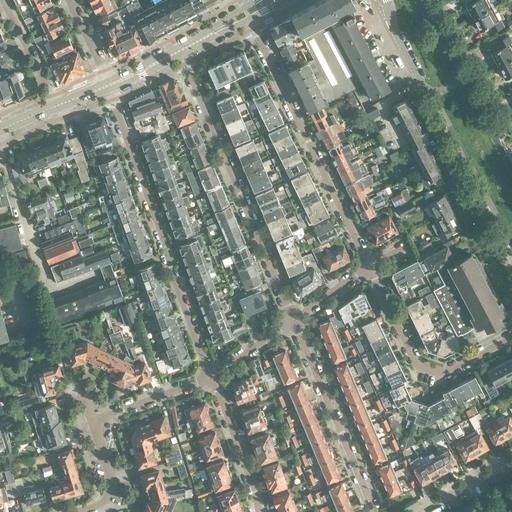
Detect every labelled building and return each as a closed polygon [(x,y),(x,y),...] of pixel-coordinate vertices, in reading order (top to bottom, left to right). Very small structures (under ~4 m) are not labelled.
[(49,0),(30,0),(29,0),(35,12),(51,4),(49,0)] [(111,0),(110,1),(109,0),(98,0),(91,4),(92,5),(91,7),(92,9),(94,10),(95,12),(99,10),(101,14),(105,11),(106,13),(118,7),(114,0),(111,0)] [(143,44),(144,43),(156,37),(142,10),(140,4),(137,0),(123,0),(126,6),(143,44)] [(150,5),(148,0),(140,4),(142,10),(156,37),(166,32),(152,5),(150,5)] [(166,32),(177,26),(163,0),(150,0),(153,4),(152,5),(166,32)] [(163,0),(177,26),(187,21),(175,0),(163,0)] [(196,12),(189,0),(175,0),(187,21),(197,16),(195,12),(196,12)] [(189,0),(196,12),(196,11),(196,10),(206,5),(202,0),(189,0)] [(352,13),(349,8),(354,5),(351,0),(321,0),(291,16),(292,17),(291,17),(303,40),(298,43),(301,48),(306,45),(308,49),(313,59),(306,62),(325,102),(353,89),(358,98),(369,93),(371,97),(389,88),(352,16),(355,15),(353,12),(352,13)] [(476,0),(477,1),(468,5),(475,18),(493,8),(489,0),(476,0)] [(134,48),(143,44),(126,6),(116,10),(116,11),(134,48)] [(42,27),(59,19),(53,7),(36,15),(42,27)] [(500,20),(493,8),(475,18),(481,30),(490,26),(493,32),(505,26),(501,19),(500,20)] [(23,19),(29,17),(25,10),(20,12),(23,19)] [(125,53),(134,48),(116,11),(107,15),(116,34),(125,53)] [(116,34),(112,26),(107,15),(97,20),(100,26),(101,26),(115,55),(118,56),(125,53),(116,34)] [(29,17),(23,19),(26,24),(33,20),(31,16),(29,17)] [(298,43),(303,40),(291,17),(281,22),(290,39),(291,41),(292,43),(296,40),(298,43)] [(37,47),(46,43),(56,37),(55,36),(65,31),(59,19),(42,27),(45,33),(34,39),(37,47)] [(290,39),(281,22),(269,29),(277,45),(290,39)] [(53,57),(73,48),(67,35),(49,44),(53,51),(51,52),(53,57)] [(501,66),(511,59),(511,40),(510,36),(499,42),(502,48),(494,53),(495,55),(494,55),(498,63),(498,62),(501,66)] [(292,43),(291,41),(290,39),(277,45),(283,57),(301,48),(298,43),(296,40),(292,43)] [(306,45),(301,48),(283,57),(289,68),(301,61),(298,54),(308,49),(306,45)] [(0,53),(0,65),(13,97),(24,93),(19,80),(22,79),(23,76),(22,72),(19,71),(16,73),(16,72),(10,74),(7,63),(12,61),(10,57),(13,56),(10,49),(0,53)] [(223,55),(234,78),(252,70),(244,51),(236,55),(234,50),(223,55)] [(76,53),(63,59),(73,78),(81,74),(80,73),(85,71),(76,53)] [(216,87),(234,78),(223,55),(213,60),(215,64),(207,68),(216,87)] [(63,59),(53,64),(51,65),(59,83),(64,81),(64,82),(73,78),(63,59)] [(511,59),(501,66),(503,70),(501,70),(505,77),(506,77),(508,79),(511,76),(511,59)] [(325,102),(306,62),(289,70),(309,110),(325,102)] [(12,99),(13,97),(0,65),(0,94),(2,99),(2,101),(4,102),(12,99)] [(173,113),(180,110),(178,107),(186,104),(178,83),(177,82),(176,81),(175,80),(158,87),(159,89),(154,91),(163,115),(168,113),(169,115),(173,113)] [(248,88),(253,98),(268,91),(263,80),(248,88)] [(231,92),(231,91),(229,88),(218,93),(221,100),(231,95),(230,92),(231,92)] [(163,115),(154,91),(154,90),(128,102),(135,121),(134,122),(136,128),(138,128),(141,137),(155,132),(156,134),(161,132),(169,129),(163,115)] [(258,109),(273,101),(268,91),(253,98),(246,102),(248,105),(255,102),(258,109)] [(347,94),(351,104),(357,101),(352,91),(347,94)] [(236,106),(232,95),(231,95),(221,100),(216,102),(221,113),(237,106),(236,106)] [(416,149),(414,151),(430,183),(443,177),(426,144),(429,142),(423,131),(407,100),(394,107),(416,149)] [(255,122),(278,111),(273,101),(258,109),(260,114),(253,118),(255,122)] [(357,111),(363,108),(360,102),(354,105),(357,111)] [(247,108),(244,103),(238,105),(236,106),(237,106),(221,113),(225,123),(241,116),(238,110),(242,109),(242,110),(247,108)] [(338,110),(335,105),(330,107),(325,110),(323,107),(310,113),(314,122),(333,113),(337,111),(338,110)] [(180,110),(173,113),(177,125),(192,119),(187,107),(180,110)] [(366,113),(363,108),(357,111),(361,119),(367,116),(366,114),(366,113)] [(376,108),(366,113),(366,114),(367,116),(370,121),(380,115),(376,108)] [(278,111),(255,122),(257,126),(265,123),(268,129),(283,122),(278,111)] [(318,130),(337,121),(341,119),(337,111),(333,113),(314,122),(318,130)] [(112,143),(110,140),(102,117),(99,115),(91,119),(104,153),(109,151),(114,149),(112,143)] [(229,133),(253,123),(251,119),(243,122),(241,116),(225,123),(229,133)] [(366,130),(367,129),(373,126),(370,121),(367,116),(361,119),(360,119),(366,130)] [(104,153),(91,119),(83,122),(82,124),(90,147),(86,148),(89,158),(99,154),(104,153)] [(322,138),(345,127),(343,122),(339,124),(337,121),(318,130),(322,138)] [(171,135),(174,141),(199,131),(195,122),(180,128),(182,133),(175,136),(174,133),(171,135)] [(253,123),(229,133),(234,144),(250,137),(247,131),(255,128),(253,123)] [(265,145),(289,133),(285,124),(268,133),(270,138),(269,138),(268,137),(262,140),(265,145)] [(345,127),(322,138),(326,147),(340,140),(346,138),(342,129),(345,127)] [(174,141),(178,152),(182,150),(180,145),(186,143),(187,146),(203,140),(199,131),(174,141)] [(289,133),(265,145),(266,148),(274,145),(276,150),(293,142),(289,133)] [(141,142),(140,144),(142,147),(143,148),(144,151),(167,143),(166,139),(161,140),(159,135),(141,142)] [(58,142),(54,144),(61,160),(62,162),(67,160),(66,158),(74,155),(79,169),(77,170),(82,182),(89,179),(85,168),(87,167),(77,136),(67,140),(65,136),(57,139),(58,142)] [(239,156),(264,146),(262,141),(255,144),(252,139),(235,147),(239,156)] [(62,162),(61,160),(54,144),(53,141),(41,146),(49,165),(56,162),(57,164),(62,162)] [(182,162),(207,152),(203,142),(188,149),(191,154),(187,156),(185,153),(179,156),(182,162)] [(273,162),(280,159),(297,151),(293,142),(276,150),(279,155),(271,158),(273,162)] [(350,149),(355,147),(353,142),(343,147),(341,143),(328,150),(332,158),(351,149),(350,149)] [(148,161),(167,155),(165,150),(169,148),(167,143),(144,151),(148,161)] [(29,150),(38,172),(43,170),(42,168),(49,165),(41,146),(29,150)] [(264,146),(239,156),(243,165),(260,157),(258,153),(265,150),(264,146)] [(336,167),(349,160),(348,157),(358,152),(355,147),(350,149),(351,149),(332,158),(336,167)] [(29,150),(16,155),(19,161),(13,163),(15,167),(11,169),(16,183),(27,178),(25,175),(32,172),(33,174),(38,172),(29,150)] [(397,150),(389,155),(392,161),(401,157),(397,150)] [(112,159),(109,151),(104,153),(99,154),(103,163),(98,164),(93,166),(95,171),(97,176),(120,168),(116,158),(112,159)] [(281,169),(302,159),(297,151),(280,159),(283,163),(275,167),(277,171),(278,170),(281,169)] [(186,174),(191,172),(188,165),(194,162),(196,167),(211,161),(207,152),(182,162),(186,174)] [(410,153),(401,157),(392,161),(394,166),(408,159),(412,157),(410,153)] [(151,171),(175,162),(173,158),(168,159),(167,155),(148,161),(151,171)] [(246,174),(264,166),(271,163),(270,159),(262,162),(260,157),(243,165),(246,174)] [(419,172),(412,157),(408,159),(415,174),(419,172)] [(340,175),(363,164),(361,158),(356,161),(351,164),(349,160),(336,167),(340,175)] [(302,159),(281,169),(283,173),(286,171),(289,176),(306,168),(302,159)] [(155,180),(178,172),(176,167),(175,162),(151,171),(155,180)] [(363,164),(340,175),(344,183),(368,172),(364,163),(363,164)] [(190,184),(216,174),(212,165),(197,172),(198,175),(194,177),(193,175),(192,171),(191,172),(186,174),(188,178),(190,184)] [(264,166),(246,174),(250,182),(268,175),(264,166)] [(124,177),(120,168),(97,176),(99,180),(104,179),(105,184),(124,177)] [(158,190),(177,183),(175,178),(180,177),(178,172),(155,180),(156,183),(155,185),(156,188),(158,189),(158,190)] [(277,176),(275,172),(268,175),(250,182),(254,192),(271,184),(269,179),(271,178),(272,179),(277,177),(277,176)] [(287,193),(295,189),(312,181),(307,172),(290,180),(292,184),(284,188),(287,193)] [(0,174),(0,173),(0,225),(0,224),(0,207),(10,205),(7,193),(8,193),(2,174),(0,174)] [(204,190),(220,183),(216,174),(190,184),(192,189),(195,194),(200,192),(200,191),(198,187),(202,185),(204,190)] [(350,195),(368,186),(373,183),(369,174),(359,180),(346,187),(350,195)] [(124,177),(105,184),(107,188),(102,190),(104,195),(127,187),(124,177)] [(299,197),(316,189),(312,181),(295,189),(287,193),(288,196),(296,192),(299,197)] [(185,192),(183,187),(179,189),(177,183),(158,190),(159,191),(157,192),(159,195),(161,196),(162,200),(162,201),(181,194),(185,192)] [(199,205),(224,195),(221,186),(205,192),(207,196),(197,200),(199,205)] [(371,191),(368,186),(350,195),(354,203),(367,197),(366,194),(371,191)] [(130,196),(127,187),(104,195),(98,197),(100,202),(106,200),(111,198),(112,202),(130,196)] [(275,192),(272,187),(255,194),(259,204),(285,193),(283,189),(275,192)] [(376,202),(358,211),(362,220),(375,213),(373,210),(379,207),(379,208),(393,201),(395,206),(400,204),(404,201),(411,198),(406,188),(400,191),(389,196),(376,202)] [(303,206),(320,197),(316,189),(299,197),(301,202),(299,203),(299,201),(292,205),(294,210),(303,205),(303,206)] [(66,202),(74,200),(71,191),(63,194),(66,202)] [(376,202),(389,196),(387,191),(378,195),(368,199),(367,197),(354,203),(358,211),(376,202)] [(262,212),(280,205),(278,200),(287,197),(285,193),(259,204),(262,212)] [(165,209),(188,201),(187,196),(182,198),(181,194),(162,201),(161,202),(162,205),(164,206),(165,209)] [(224,195),(199,205),(201,210),(211,206),(213,210),(228,204),(224,195)] [(47,196),(24,204),(28,218),(32,217),(34,225),(55,219),(47,196)] [(116,213),(134,206),(130,196),(112,202),(101,206),(103,211),(109,209),(111,214),(116,212),(116,213)] [(435,218),(450,210),(443,196),(428,204),(435,218)] [(298,218),(302,217),(307,214),(324,206),(320,197),(303,206),(305,210),(297,215),(298,218)] [(417,209),(412,200),(401,206),(397,208),(398,209),(394,211),(397,218),(401,216),(402,217),(417,209)] [(169,220),(188,213),(186,208),(190,206),(188,201),(165,209),(166,212),(165,213),(167,218),(168,217),(169,220)] [(266,221),(284,214),(286,213),(284,208),(291,205),(289,201),(280,205),(262,212),(266,221)] [(71,217),(80,214),(78,206),(68,210),(71,217)] [(112,226),(138,216),(134,206),(116,213),(118,218),(113,219),(107,221),(109,226),(111,225),(112,226)] [(312,223),(328,215),(324,206),(307,214),(304,216),(309,224),(311,223),(312,223)] [(207,227),(233,216),(229,207),(214,213),(216,217),(212,219),(211,218),(206,220),(208,225),(206,226),(207,227)] [(442,241),(453,235),(452,234),(459,231),(456,225),(458,225),(450,210),(435,218),(443,232),(439,234),(442,241)] [(172,229),(195,220),(194,215),(189,217),(188,213),(169,220),(168,220),(169,226),(171,225),(172,229)] [(374,216),(386,238),(397,232),(388,217),(383,220),(379,213),(374,216)] [(67,214),(57,218),(60,224),(69,220),(67,214)] [(270,230),(297,219),(295,215),(286,219),(284,214),(266,221),(270,230)] [(73,218),(74,220),(77,228),(83,226),(82,223),(79,216),(73,218)] [(115,235),(123,232),(142,225),(142,224),(141,224),(138,216),(112,226),(115,235),(114,235),(115,235)] [(233,216),(207,227),(209,231),(213,229),(219,227),(221,231),(237,225),(233,216)] [(375,244),(386,238),(374,216),(370,218),(373,224),(367,228),(375,244)] [(307,239),(333,226),(329,217),(312,225),(314,230),(305,234),(306,237),(307,239)] [(297,219),(270,230),(274,239),(291,232),(289,226),(296,223),(298,229),(302,228),(299,221),(297,222),(296,219),(297,219)] [(77,228),(74,220),(68,223),(68,222),(44,232),(47,240),(71,231),(77,228)] [(180,241),(188,238),(186,235),(199,230),(195,220),(172,229),(173,231),(173,233),(174,236),(175,237),(176,238),(178,238),(180,241)] [(16,225),(13,225),(0,229),(0,254),(22,248),(16,225)] [(83,226),(77,228),(79,234),(86,231),(83,225),(83,226)] [(144,233),(145,232),(144,230),(143,230),(142,227),(143,226),(142,225),(123,232),(115,235),(119,244),(126,241),(145,235),(144,233)] [(214,244),(240,233),(237,225),(221,231),(223,235),(216,238),(217,238),(212,240),(214,244)] [(333,226),(307,239),(309,244),(319,239),(320,243),(313,246),(314,249),(321,245),(339,236),(338,235),(337,235),(333,226)] [(306,237),(305,234),(302,228),(298,229),(291,232),(293,236),(275,243),(279,251),(300,242),(299,239),(306,237)] [(71,231),(47,240),(41,242),(44,249),(74,238),(71,231)] [(240,233),(214,244),(216,249),(222,246),(227,245),(229,249),(244,243),(240,233)] [(125,253),(148,244),(145,235),(126,241),(128,246),(123,248),(125,253)] [(81,249),(93,244),(91,237),(78,242),(81,249)] [(309,244),(307,239),(306,237),(299,239),(300,242),(279,251),(282,259),(299,252),(297,246),(301,244),(302,245),(304,244),(304,246),(309,244)] [(188,238),(180,241),(181,245),(179,246),(179,247),(178,248),(179,251),(181,252),(182,256),(205,248),(204,243),(199,244),(197,239),(189,242),(188,238)] [(43,253),(48,265),(76,253),(72,241),(43,253)] [(330,246),(328,242),(321,245),(314,249),(312,250),(316,260),(321,258),(328,271),(339,266),(332,251),(323,256),(322,254),(320,251),(330,246)] [(434,248),(430,242),(420,247),(423,254),(434,248)] [(143,257),(152,254),(148,244),(125,253),(127,257),(132,256),(133,261),(143,257)] [(332,250),(332,251),(339,266),(350,261),(343,245),(332,250)] [(224,265),(249,254),(246,246),(230,252),(231,255),(226,258),(225,257),(220,260),(222,266),(224,265)] [(452,258),(446,246),(437,251),(435,248),(416,258),(417,259),(424,273),(435,267),(444,284),(433,290),(457,336),(461,334),(461,335),(471,329),(471,328),(474,326),(476,329),(506,312),(500,302),(499,302),(475,258),(473,259),(470,254),(450,264),(448,260),(452,258)] [(80,253),(81,255),(50,266),(56,282),(111,262),(106,250),(94,254),(92,248),(80,253)] [(207,252),(205,248),(182,256),(186,265),(204,258),(202,254),(207,252)] [(16,261),(27,258),(25,251),(14,254),(16,261)] [(299,252),(282,259),(286,268),(302,261),(302,262),(304,261),(304,262),(308,260),(313,257),(311,253),(301,257),(299,252)] [(110,255),(112,261),(119,259),(117,253),(110,255)] [(224,265),(225,267),(227,266),(228,265),(230,269),(236,266),(237,270),(253,264),(249,254),(224,265)] [(146,267),(144,260),(143,257),(133,261),(139,275),(129,279),(131,284),(136,282),(159,274),(155,263),(146,267)] [(312,269),(313,268),(317,267),(314,259),(313,257),(308,260),(312,269)] [(206,263),(204,258),(186,265),(186,266),(185,268),(186,271),(188,272),(189,274),(212,266),(211,262),(206,263)] [(419,284),(423,282),(420,276),(424,274),(424,273),(417,259),(409,264),(419,284)] [(289,275),(295,273),(305,268),(307,272),(312,269),(308,260),(304,262),(304,261),(302,262),(302,261),(286,268),(289,275)] [(104,280),(46,301),(53,323),(122,298),(109,263),(99,267),(104,280)] [(234,283),(257,273),(253,264),(237,270),(239,274),(234,276),(234,275),(232,276),(233,281),(234,283)] [(411,288),(416,286),(419,284),(409,264),(401,268),(411,288)] [(193,284),(211,277),(216,276),(214,271),(212,266),(189,274),(193,284)] [(313,268),(312,269),(307,272),(292,282),(297,295),(301,296),(322,281),(313,268)] [(415,297),(411,288),(401,268),(392,273),(391,276),(404,303),(415,297)] [(245,289),(261,282),(257,273),(234,283),(231,284),(232,286),(236,284),(238,287),(244,285),(245,289)] [(144,290),(162,283),(159,274),(136,282),(137,287),(142,285),(144,290)] [(216,276),(211,277),(193,284),(196,294),(214,287),(213,283),(217,281),(216,276)] [(142,301),(147,299),(166,293),(162,283),(144,290),(145,294),(141,296),(136,297),(138,302),(142,301)] [(260,285),(247,290),(256,311),(266,307),(259,291),(262,290),(260,285)] [(421,289),(424,294),(431,291),(428,286),(421,289)] [(216,293),(214,287),(196,294),(196,295),(195,297),(196,300),(199,301),(200,305),(218,298),(223,296),(221,291),(216,293)] [(245,315),(256,311),(247,290),(234,296),(234,297),(236,301),(241,314),(244,312),(245,315)] [(360,292),(352,298),(359,311),(363,309),(365,313),(361,315),(364,321),(368,318),(374,315),(363,293),(360,292)] [(411,318),(438,305),(432,292),(425,295),(429,303),(423,305),(419,298),(405,305),(411,318)] [(147,299),(150,308),(169,302),(166,293),(147,299)] [(220,302),(218,298),(200,305),(199,307),(200,310),(202,311),(203,313),(226,305),(224,300),(220,302)] [(345,303),(356,325),(360,323),(357,316),(360,314),(359,311),(352,298),(345,303)] [(150,308),(146,310),(148,315),(152,313),(154,319),(172,312),(169,302),(150,308)] [(134,321),(128,303),(117,307),(124,324),(134,321)] [(351,328),(356,325),(345,303),(337,308),(344,322),(347,320),(351,328)] [(207,323),(225,317),(223,312),(228,310),(226,305),(203,313),(204,316),(202,317),(204,323),(206,322),(207,323)] [(438,305),(411,318),(416,326),(430,319),(427,315),(432,312),(440,309),(438,305)] [(0,339),(8,338),(0,308),(0,339)] [(332,312),(335,317),(317,324),(321,334),(333,329),(334,329),(343,325),(336,310),(332,312)] [(172,312),(154,319),(156,324),(151,325),(153,330),(158,328),(176,322),(172,312)] [(233,324),(231,320),(227,321),(225,317),(207,323),(210,332),(233,324)] [(366,333),(380,327),(376,318),(357,327),(355,328),(349,330),(351,334),(356,332),(356,331),(357,332),(359,331),(360,331),(364,329),(366,333)] [(437,323),(435,322),(432,324),(430,319),(416,326),(419,334),(438,325),(437,323)] [(233,324),(210,332),(214,342),(247,330),(243,320),(233,324)] [(176,322),(158,328),(159,333),(155,335),(156,339),(179,331),(176,322)] [(441,326),(440,324),(438,325),(419,334),(423,342),(436,336),(437,334),(435,331),(440,328),(441,328),(441,326)] [(452,352),(460,348),(448,324),(446,326),(445,328),(447,331),(449,335),(446,337),(445,339),(452,352)] [(365,339),(364,341),(366,344),(384,335),(380,327),(366,333),(368,338),(365,339)] [(333,329),(321,334),(325,343),(337,338),(334,329),(333,329)] [(120,330),(114,332),(109,334),(113,345),(124,341),(120,330)] [(165,347),(183,341),(179,331),(156,339),(158,344),(163,343),(165,347)] [(441,332),(437,334),(436,336),(423,342),(428,350),(436,353),(442,332),(441,332)] [(442,332),(436,353),(444,356),(452,352),(445,339),(446,337),(445,333),(443,333),(442,332)] [(367,346),(369,347),(371,345),(374,350),(388,343),(384,335),(366,344),(367,346)] [(341,347),(337,338),(325,343),(328,353),(341,347)] [(130,339),(124,341),(126,348),(133,346),(130,339)] [(163,359),(186,350),(183,341),(165,347),(166,352),(162,354),(163,359)] [(92,363),(100,348),(87,342),(78,344),(83,360),(86,359),(92,363)] [(388,343),(374,350),(376,354),(372,355),(372,357),(373,360),(392,351),(388,343)] [(83,360),(78,344),(66,348),(71,365),(83,362),(83,360)] [(353,348),(352,344),(341,348),(341,347),(328,353),(333,363),(345,357),(343,353),(349,350),(351,356),(356,354),(354,348),(353,348)] [(110,372),(114,365),(110,363),(114,355),(105,351),(106,347),(102,345),(100,348),(92,363),(110,372)] [(133,346),(126,348),(129,355),(132,354),(135,353),(136,353),(133,346)] [(160,375),(167,373),(165,369),(190,360),(186,350),(163,359),(155,362),(160,375)] [(276,365),(289,359),(284,350),(271,355),(273,359),(268,362),(267,359),(261,361),(265,370),(276,365)] [(381,366),(396,359),(392,351),(373,360),(369,362),(370,362),(372,365),(375,363),(379,361),(381,366)] [(135,353),(132,354),(134,358),(134,359),(132,364),(138,382),(139,383),(151,379),(145,362),(144,362),(142,355),(137,357),(135,353)] [(117,384),(128,362),(130,359),(129,357),(126,355),(124,360),(114,355),(110,363),(114,365),(110,372),(116,375),(112,382),(117,384)] [(30,359),(29,356),(19,359),(24,374),(36,370),(34,363),(30,364),(29,360),(30,359)] [(264,374),(260,364),(258,357),(252,361),(258,376),(251,379),(250,376),(239,380),(239,381),(233,383),(232,386),(234,392),(251,386),(254,385),(267,380),(266,379),(264,374)] [(511,359),(511,357),(499,364),(507,380),(511,376),(511,359)] [(293,369),(289,359),(276,365),(279,374),(293,369)] [(381,376),(385,374),(386,374),(400,367),(396,359),(381,366),(384,370),(380,372),(378,373),(379,377),(381,376)] [(128,362),(117,384),(123,387),(138,382),(132,364),(128,362)] [(349,367),(346,362),(334,367),(338,377),(353,371),(354,371),(353,370),(354,370),(353,367),(352,366),(349,367)] [(59,364),(36,371),(39,380),(45,378),(45,379),(50,378),(55,381),(58,375),(62,374),(59,364)] [(492,387),(507,380),(499,364),(486,370),(489,375),(485,377),(488,382),(489,382),(492,387)] [(392,387),(406,379),(400,367),(386,374),(385,374),(389,382),(385,384),(387,388),(392,386),(392,387)] [(272,377),(266,379),(267,380),(268,385),(270,389),(270,390),(275,388),(273,383),(282,380),(284,384),(297,378),(293,369),(279,374),(280,375),(277,376),(277,375),(272,377)] [(356,376),(353,371),(338,377),(342,387),(355,382),(353,377),(356,376)] [(474,376),(466,381),(473,395),(478,392),(481,397),(484,395),(474,376)] [(52,387),(55,381),(50,378),(45,379),(45,378),(39,380),(33,381),(34,383),(36,391),(42,390),(43,395),(54,392),(52,387)] [(473,404),(471,401),(469,397),(473,395),(466,381),(458,385),(467,403),(468,403),(469,406),(473,404)] [(291,397),(304,392),(300,382),(286,387),(290,397),(291,397)] [(362,389),(360,384),(356,386),(355,382),(342,387),(346,397),(362,389)] [(389,400),(407,392),(403,383),(389,390),(391,394),(384,398),(383,396),(380,397),(382,402),(382,403),(386,401),(387,401),(389,400)] [(249,400),(255,398),(255,397),(257,396),(256,392),(257,391),(254,385),(251,386),(234,392),(233,392),(237,403),(248,400),(249,400)] [(469,406),(467,403),(458,385),(450,389),(458,403),(463,401),(466,408),(469,406)] [(261,400),(264,399),(272,396),(270,390),(270,389),(263,392),(258,394),(261,400)] [(361,396),(362,395),(364,394),(362,389),(346,397),(350,406),(363,401),(361,396)] [(450,389),(442,393),(444,397),(451,411),(453,410),(454,408),(453,405),(458,403),(450,389)] [(489,399),(492,404),(498,400),(493,391),(486,394),(489,399)] [(308,401),(304,392),(291,397),(290,397),(288,398),(290,402),(292,401),(295,407),(308,401)] [(407,392),(389,400),(390,404),(394,402),(397,407),(397,406),(403,404),(411,399),(407,392)] [(23,407),(33,404),(43,401),(41,395),(20,401),(14,403),(12,403),(14,410),(23,407)] [(264,406),(275,401),(272,396),(264,399),(261,400),(257,401),(258,404),(252,406),(252,407),(240,412),(242,417),(241,418),(242,420),(243,421),(244,423),(263,416),(259,406),(263,404),(264,406)] [(446,421),(449,426),(453,424),(451,419),(450,420),(447,413),(451,411),(444,397),(436,401),(445,419),(446,421)] [(502,407),(507,404),(505,401),(505,400),(503,397),(498,400),(502,407)] [(413,421),(420,402),(411,399),(403,404),(397,406),(401,414),(406,411),(407,412),(405,418),(413,421)] [(486,407),(492,404),(489,399),(483,402),(486,407)] [(296,418),(299,416),(312,411),(308,401),(295,407),(296,411),(293,412),(296,418)] [(363,401),(350,406),(354,416),(367,410),(363,401)] [(438,423),(442,421),(445,419),(436,401),(428,405),(433,413),(436,419),(438,423)] [(420,402),(413,421),(424,425),(436,419),(433,413),(428,405),(420,402)] [(184,410),(188,422),(208,414),(204,403),(184,410)] [(41,422),(57,417),(53,404),(35,409),(36,415),(39,414),(41,422)] [(358,425),(371,420),(369,416),(372,415),(370,409),(367,410),(354,416),(358,425)] [(1,434),(7,432),(8,432),(6,425),(13,422),(10,411),(0,414),(0,429),(0,430),(1,434)] [(303,426),(316,420),(312,411),(299,416),(296,418),(298,423),(301,422),(303,426)] [(195,425),(197,430),(197,431),(212,426),(208,414),(188,422),(186,422),(187,427),(195,425)] [(393,414),(387,417),(392,429),(399,426),(393,414)] [(476,453),(486,447),(480,435),(484,432),(477,420),(474,415),(469,418),(476,430),(466,436),(476,453)] [(505,419),(503,415),(496,419),(505,436),(511,432),(511,423),(508,417),(505,419)] [(263,416),(244,423),(244,424),(244,425),(244,427),(246,428),(248,434),(260,429),(260,430),(267,428),(265,422),(266,421),(264,416),(263,417),(263,416)] [(58,420),(57,417),(41,422),(46,436),(62,431),(59,419),(58,420)] [(169,434),(169,433),(163,417),(151,421),(151,423),(156,437),(157,438),(169,434)] [(379,428),(377,423),(377,421),(377,417),(371,420),(358,425),(362,435),(375,430),(379,428)] [(496,419),(495,418),(485,424),(495,442),(505,436),(496,419)] [(307,435),(320,430),(316,420),(303,426),(305,431),(300,433),(302,437),(307,435)] [(136,428),(133,433),(149,441),(149,439),(156,437),(151,423),(136,428)] [(459,436),(464,433),(461,427),(459,423),(444,431),(443,431),(449,442),(454,439),(465,459),(476,453),(466,436),(460,439),(459,436)] [(324,439),(320,430),(307,435),(302,437),(302,438),(303,438),(305,442),(309,440),(311,445),(324,439)] [(379,439),(375,430),(362,435),(366,445),(379,439)] [(62,431),(46,436),(49,448),(66,443),(62,431)] [(184,431),(177,433),(180,441),(187,439),(184,431)] [(7,432),(1,434),(2,437),(4,442),(10,441),(10,440),(7,432)] [(201,449),(218,443),(214,432),(197,438),(198,440),(193,441),(195,446),(200,444),(201,449)] [(149,441),(133,433),(131,438),(135,454),(150,449),(148,442),(149,441)] [(255,451),(272,445),(267,433),(251,439),(253,445),(252,446),(253,449),(254,449),(255,451)] [(433,441),(431,437),(421,442),(424,447),(430,444),(429,443),(433,441)] [(189,444),(187,439),(180,441),(182,447),(189,444)] [(324,439),(311,445),(315,454),(328,449),(324,439)] [(379,439),(366,445),(370,454),(383,449),(379,439)] [(411,445),(416,443),(414,439),(406,444),(404,450),(411,445)] [(206,461),(222,455),(218,443),(201,449),(203,455),(198,456),(200,461),(205,459),(206,461)] [(276,457),(272,445),(255,451),(256,453),(255,454),(256,457),(257,457),(259,463),(276,457)] [(6,448),(7,453),(10,463),(16,462),(13,451),(11,446),(6,448)] [(138,467),(155,461),(153,455),(158,453),(157,447),(150,449),(135,454),(134,454),(138,467)] [(374,464),(387,459),(385,454),(388,453),(386,447),(383,449),(370,454),(374,464)] [(172,450),(173,454),(170,455),(169,454),(164,455),(166,462),(182,458),(179,448),(174,450),(173,450),(172,450)] [(437,450),(448,469),(457,464),(448,449),(443,452),(441,448),(437,450)] [(319,464),(332,458),(328,449),(315,454),(309,457),(306,459),(300,461),(302,466),(308,464),(311,462),(312,463),(317,460),(319,464)] [(62,468),(74,464),(70,450),(57,454),(62,468)] [(429,455),(440,474),(448,469),(437,450),(429,455)] [(404,467),(408,465),(406,459),(404,455),(399,457),(404,467)] [(440,474),(429,455),(424,458),(422,455),(419,457),(431,479),(440,474)] [(420,481),(423,485),(426,483),(426,482),(431,479),(419,457),(418,457),(411,461),(410,458),(406,459),(408,465),(412,473),(415,471),(420,481)] [(176,465),(180,478),(188,476),(184,463),(183,463),(182,458),(166,462),(168,467),(175,466),(176,465)] [(318,476),(323,474),(323,473),(336,468),(332,458),(319,464),(321,469),(316,471),(318,476)] [(227,472),(223,460),(208,466),(207,463),(197,467),(198,470),(207,467),(211,478),(227,472)] [(265,479),(282,473),(278,461),(262,467),(264,471),(263,471),(263,473),(262,474),(264,478),(265,479)] [(394,472),(390,463),(377,468),(381,478),(394,472)] [(79,479),(74,464),(62,468),(65,478),(66,483),(79,479)] [(412,473),(408,465),(404,467),(399,469),(394,472),(381,478),(385,487),(398,481),(396,477),(402,475),(400,471),(405,469),(407,475),(412,473)] [(340,478),(336,468),(323,473),(323,474),(327,483),(340,478)] [(147,487),(162,483),(158,471),(141,476),(144,488),(147,487)] [(227,472),(211,478),(215,490),(232,484),(227,472)] [(282,473),(265,479),(266,481),(265,482),(266,485),(268,486),(268,487),(270,486),(271,490),(286,485),(282,473)] [(16,482),(19,495),(24,493),(26,504),(46,500),(43,489),(36,490),(35,484),(23,487),(21,478),(15,479),(16,482)] [(65,478),(58,480),(59,485),(63,484),(66,496),(82,492),(79,479),(66,483),(65,478)] [(389,496),(402,491),(400,486),(408,483),(406,478),(398,481),(385,487),(389,496)] [(13,496),(19,495),(16,482),(5,485),(6,489),(10,488),(13,496)] [(324,501),(332,498),(345,492),(341,482),(328,488),(329,492),(322,495),(319,497),(319,496),(318,492),(312,494),(314,498),(315,498),(317,504),(324,501)] [(167,497),(176,496),(176,495),(185,494),(191,493),(190,489),(184,490),(184,488),(169,490),(164,491),(162,483),(147,487),(150,500),(153,499),(154,501),(167,497)] [(53,500),(66,496),(63,484),(59,485),(49,488),(53,500)] [(234,490),(233,489),(217,495),(220,504),(218,504),(217,502),(210,505),(212,509),(237,500),(236,496),(237,496),(238,492),(235,490),(234,490)] [(199,499),(212,494),(211,490),(197,494),(199,499)] [(278,510),(294,504),(292,499),(291,500),(288,492),(272,498),(273,500),(272,500),(273,504),(274,504),(275,506),(276,506),(278,510)] [(345,492),(332,498),(336,507),(349,502),(345,492)] [(153,499),(150,500),(146,509),(151,511),(161,511),(163,509),(171,511),(177,499),(176,496),(167,497),(154,501),(153,499)] [(239,504),(237,500),(212,509),(204,511),(219,511),(221,511),(219,507),(222,507),(223,511),(239,511),(241,511),(241,510),(242,510),(243,506),(240,504),(239,504)] [(350,511),(353,511),(349,502),(336,507),(337,511),(350,511)]
